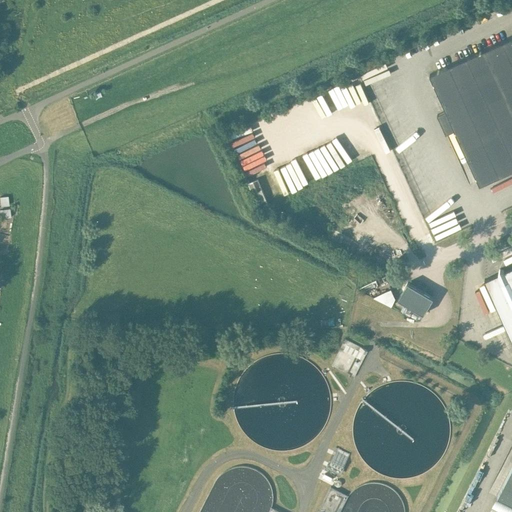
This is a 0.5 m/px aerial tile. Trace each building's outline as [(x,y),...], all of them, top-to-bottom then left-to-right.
[(479,184),(511,169),(511,36),(429,74),(446,110),(437,115),(445,134),(454,130),(479,184)] [(498,273),(484,279),(511,341),(511,266),(504,270),(499,269),(498,273)] [(407,283),(398,299),(423,314),(432,298),(407,283)] [(390,304),(395,296),(390,286),(371,295),(390,304)] [(511,511),(511,467),(497,497),(511,505),(511,511)] [(339,511),(348,495),(336,489),(330,486),(317,511),(339,511)] [(489,511),(511,511),(511,505),(497,497),(489,511)]
